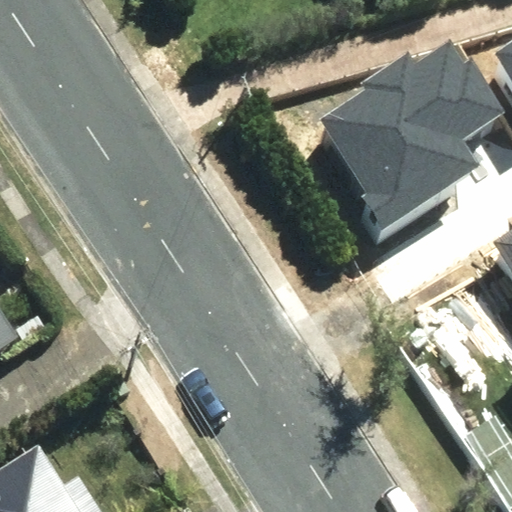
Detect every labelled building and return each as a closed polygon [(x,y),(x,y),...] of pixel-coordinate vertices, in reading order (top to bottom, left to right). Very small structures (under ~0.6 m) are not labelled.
[(511,36),(489,51),(511,85),(511,36)] [(363,197),(382,226),(477,164),(460,139),(502,112),(456,42),(417,67),(409,54),(362,85),(365,89),(319,119),(368,194),(363,197)] [(511,241),(501,248),(511,265),(511,241)] [(0,360),(22,346),(0,312),(0,360)] [(0,511),(78,511),(41,454),(0,479),(0,511)]
